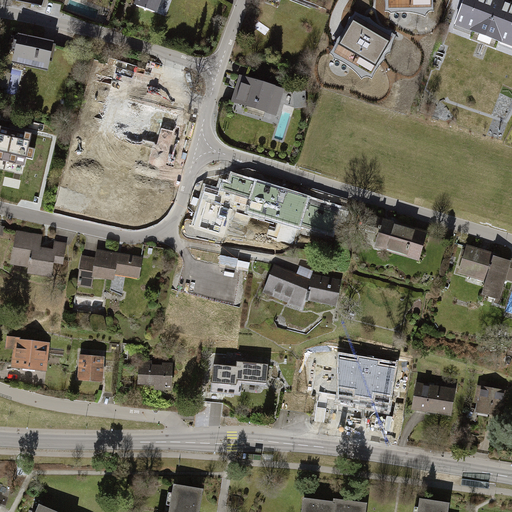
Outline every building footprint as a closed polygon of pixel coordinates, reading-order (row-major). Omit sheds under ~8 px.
[(136,0),(135,5),(156,13),(161,0),(136,0)] [(511,6),(495,0),(462,0),(451,26),(511,49),(511,6)] [(396,35),(356,12),(332,52),(372,76),(396,35)] [(53,44),(17,38),(13,60),(49,66),(53,44)] [(129,100),(136,68),(113,63),(99,133),(152,144),(148,166),(169,170),(181,111),(129,100)] [(10,74),(2,72),(0,80),(0,86),(7,88),(10,74)] [(276,90),(247,79),(237,103),(267,114),(276,90)] [(32,135),(0,127),(0,160),(24,166),(26,158),(34,160),(36,149),(29,148),(32,135)] [(341,210),(256,184),(248,212),(333,235),(341,210)] [(418,261),(426,233),(373,215),(369,229),(380,232),(375,246),(418,261)] [(42,237),(16,232),(9,268),(27,271),(26,274),(51,279),(54,265),(63,267),(66,243),(52,242),(51,251),(40,249),(42,237)] [(511,260),(467,245),(458,275),(484,285),(482,293),(500,299),(503,290),(511,293),(511,260)] [(95,260),(82,257),(79,281),(92,283),(92,280),(113,284),(114,276),(139,280),(141,259),(96,251),(95,260)] [(311,281),(274,266),(263,295),(303,312),(306,302),(337,309),(340,282),(312,276),(311,281)] [(20,340),(6,338),(6,350),(14,352),(11,370),(47,374),(49,344),(19,341),(20,340)] [(103,358),(78,356),(77,381),(101,383),(103,358)] [(364,362),(339,358),(339,399),(392,409),(395,393),(391,393),(396,368),(376,364),(377,361),(365,359),(364,362)] [(237,367),(214,365),(212,393),(241,396),(243,384),(267,386),(269,365),(237,362),(237,367)] [(156,391),(174,391),(174,364),(139,363),(139,385),(156,385),(156,391)] [(456,390),(417,383),(412,412),(452,418),(456,390)] [(508,391),(478,387),(475,404),(477,405),(476,414),(504,419),(508,391)] [(200,511),(204,491),(174,485),(168,511),(200,511)] [(366,511),(368,507),(304,498),(301,511),(366,511)] [(450,511),(451,504),(420,499),(417,511),(450,511)]
